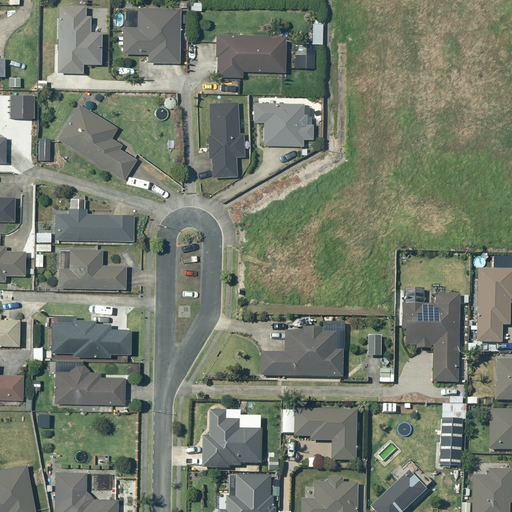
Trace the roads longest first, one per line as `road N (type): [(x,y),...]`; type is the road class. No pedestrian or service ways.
road 1 (residential): [(167,382),(170,230),(205,227),(213,241),(210,320)]
road 2 (residential): [(162,511),(167,382)]
